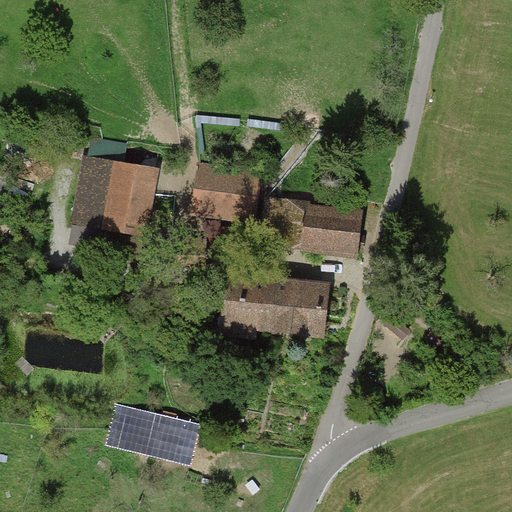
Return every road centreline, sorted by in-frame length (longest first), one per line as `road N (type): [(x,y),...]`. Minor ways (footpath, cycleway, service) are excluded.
road 1 (residential): [(338,451),(331,440),(398,189),(435,0)]
road 2 (unclassified): [(338,451),(511,393)]
